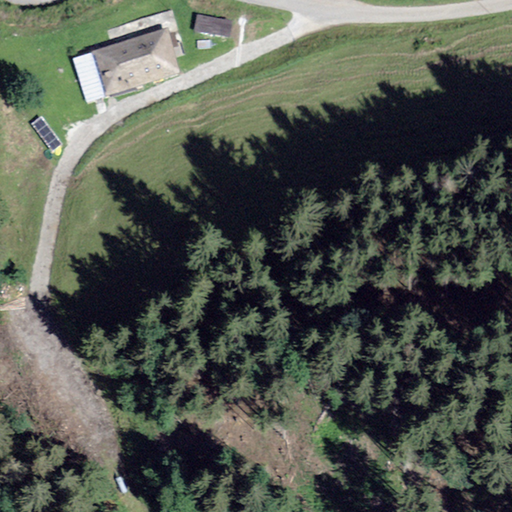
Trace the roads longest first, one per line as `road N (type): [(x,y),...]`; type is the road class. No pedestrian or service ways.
road 1 (track): [(143,511),(45,330),(36,285),(47,204),(70,156),(104,118),(282,41),(309,7)]
road 2 (unclassified): [(279,0),(374,19),(511,5)]
